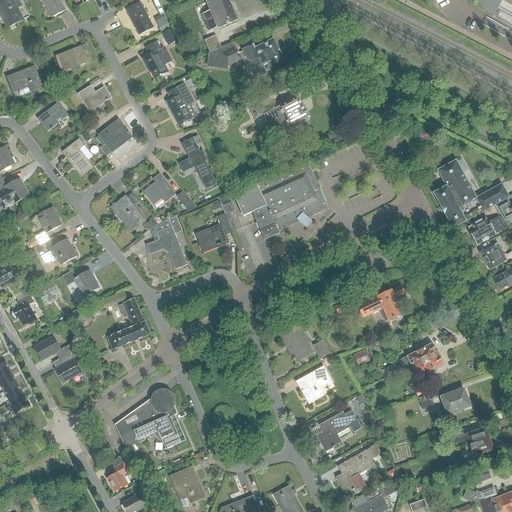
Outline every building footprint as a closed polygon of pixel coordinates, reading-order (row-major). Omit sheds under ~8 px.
[(17,9),(22,6),(18,0),(16,0),(13,1),(12,0),(5,0),(0,3),(0,15),(6,28),(23,19),(17,9)] [(41,0),(51,18),(65,11),(60,0),(59,0),(41,0)] [(201,14),(208,31),(210,37),(204,40),(208,52),(220,47),(213,29),(217,28),(217,29),(237,21),(228,0),(205,0),(209,10),(201,14)] [(139,35),(153,28),(139,2),(125,10),(139,35)] [(161,23),(157,25),(161,32),(170,27),(166,20),(163,14),(158,17),(161,23)] [(161,34),(167,46),(177,41),(171,29),(161,34)] [(265,72),(285,62),(273,39),(255,49),(253,45),(242,50),(247,62),(250,60),(258,76),(260,75),(260,76),(266,74),(265,72)] [(168,72),(164,65),(172,61),(166,51),(165,52),(163,48),(161,49),(157,42),(145,48),(149,55),(142,59),(147,67),(148,67),(154,79),(168,72)] [(86,45),(76,48),(56,57),(61,71),(91,59),(86,45)] [(242,60),(234,45),(200,62),(200,63),(202,62),(209,76),(207,77),(208,77),(219,72),(219,71),(217,72),(219,66),(226,62),(232,64),(230,65),(231,65),(242,60)] [(5,78),(12,93),(28,87),(30,93),(42,88),(33,66),(5,78)] [(184,79),(188,85),(194,82),(191,75),(184,79)] [(192,119),(186,108),(194,104),(184,84),(167,93),(171,100),(166,103),(178,126),(192,119)] [(89,113),(111,98),(104,87),(95,93),(90,86),(77,94),(89,113)] [(308,121),(310,117),(307,113),(304,112),(297,98),(266,114),(260,103),(249,108),(255,120),(264,116),(271,130),(286,122),(290,131),(301,125),(303,129),(309,126),(307,122),(309,121),(308,121)] [(63,120),(68,116),(58,103),(37,119),(47,133),(57,124),(55,121),(60,117),(63,120)] [(211,114),(208,108),(202,111),(205,117),(211,114)] [(111,153),(132,138),(118,120),(98,135),(111,153)] [(201,153),(197,145),(201,143),(197,136),(193,138),(181,144),(184,150),(186,149),(191,157),(178,164),(182,173),(195,166),(208,190),(217,185),(205,161),(207,160),(202,152),(201,153)] [(81,176),(92,168),(78,150),(83,146),(79,140),(65,151),(69,157),(67,159),(81,176)] [(0,180),(2,179),(0,175),(0,172),(15,164),(5,147),(0,149),(0,180)] [(466,220),(508,197),(501,185),(475,198),(456,161),(438,171),(446,187),(433,193),(452,229),(467,222),(466,220)] [(252,213),(256,223),(254,224),(257,229),(259,228),(264,240),(266,240),(279,234),(277,230),(299,220),(305,225),(308,221),(304,217),(327,207),(307,163),(233,196),(242,217),(252,213)] [(165,203),(175,195),(159,174),(152,180),(155,183),(143,193),(152,205),(161,199),(165,203)] [(6,186),(2,179),(0,180),(0,202),(3,201),(5,206),(7,207),(13,204),(13,205),(29,196),(19,179),(6,186)] [(176,196),(188,211),(195,209),(182,191),(176,196)] [(130,233),(145,221),(126,196),(110,208),(130,233)] [(220,202),(231,232),(232,232),(236,231),(229,213),(234,211),(229,199),(220,202)] [(511,208),(508,201),(496,208),(504,221),(511,216),(511,208)] [(39,246),(50,240),(46,234),(62,225),(52,207),(37,216),(45,231),(34,237),(39,245),(39,246)] [(217,218),(220,225),(195,234),(203,254),(229,244),(226,236),(232,233),(225,214),(217,218)] [(149,255),(162,249),(170,252),(177,269),(186,266),(174,235),(182,232),(176,217),(157,224),(150,230),(155,242),(145,246),(149,255)] [(495,235),(505,230),(498,217),(487,222),(485,218),(467,228),(469,231),(468,232),(476,246),(496,235),(495,235)] [(153,219),(146,224),(149,229),(156,223),(153,219)] [(511,236),(508,230),(499,235),(504,243),(511,238),(511,236)] [(53,247),(50,240),(39,246),(39,245),(35,248),(44,263),(56,257),(61,266),(77,257),(67,239),(53,247)] [(489,271),(506,262),(497,244),(480,253),(489,271)] [(12,273),(18,270),(12,259),(1,264),(3,268),(0,270),(0,286),(2,286),(2,287),(16,280),(12,273)] [(499,290),(511,283),(511,268),(493,279),(499,290)] [(83,297),(99,289),(89,271),(76,278),(72,271),(61,277),(67,287),(75,282),(83,297)] [(388,321),(393,319),(394,318),(396,320),(399,320),(401,318),(401,315),(402,315),(394,297),(403,293),(400,287),(377,297),(376,295),(356,304),(362,317),(379,310),(382,317),(385,315),(388,321)] [(116,304),(131,296),(128,289),(112,297),(116,304)] [(14,317),(16,318),(17,319),(18,318),(23,327),(28,324),(30,325),(37,321),(29,306),(34,303),(29,295),(18,302),(20,307),(13,311),(13,312),(12,314),(14,317)] [(97,304),(100,311),(112,306),(108,298),(104,300),(104,301),(97,304)] [(143,323),(139,312),(133,299),(122,304),(123,305),(119,306),(124,318),(127,317),(132,328),(107,338),(112,350),(150,335),(144,323),(143,323)] [(334,307),(337,314),(354,306),(351,299),(334,307)] [(319,360),(329,354),(322,341),(312,347),(300,325),(279,336),(295,364),(315,353),(319,360)] [(55,354),(59,361),(73,353),(69,346),(61,351),(53,337),(34,348),(42,362),(55,354)] [(407,357),(411,364),(414,362),(415,364),(436,353),(434,350),(434,347),(433,345),(432,346),(431,344),(422,349),(421,347),(415,350),(416,352),(407,357)] [(353,355),(357,366),(369,361),(365,350),(353,355)] [(76,357),(73,353),(59,361),(62,366),(55,370),(63,384),(82,373),(78,367),(85,364),(80,355),(76,357)] [(438,357),(436,353),(415,364),(414,362),(411,364),(418,377),(427,372),(428,375),(435,371),(433,369),(442,364),(441,363),(441,360),(440,357),(438,357)] [(5,362),(0,364),(0,379),(11,373),(5,362)] [(320,388),(332,382),(323,366),(303,378),(308,387),(301,391),(308,404),(324,396),(320,388)] [(11,373),(0,379),(0,386),(3,392),(17,384),(11,373)] [(17,384),(3,392),(9,403),(23,395),(17,384)] [(415,391),(418,396),(425,392),(422,387),(415,391)] [(447,414),(468,406),(461,389),(441,397),(447,414)] [(170,417),(174,415),(177,414),(172,400),(171,399),(170,396),(167,394),(163,393),(160,393),(159,394),(158,395),(158,396),(154,399),(153,397),(113,425),(114,425),(125,449),(145,440),(144,438),(153,434),(159,440),(161,440),(165,450),(181,443),(170,417)] [(23,395),(9,403),(15,414),(30,406),(23,395)] [(356,398),(360,406),(365,403),(361,395),(356,398)] [(421,410),(433,405),(430,395),(417,399),(421,410)] [(351,411),(344,415),(343,413),(320,425),(324,432),(316,436),(325,453),(335,448),(334,446),(342,442),(337,434),(350,427),(353,433),(361,428),(351,411)] [(467,444),(489,438),(485,427),(464,434),(463,429),(446,435),(450,446),(466,440),(467,444)] [(493,450),(489,438),(467,444),(472,458),(493,450)] [(345,495),(355,489),(357,493),(367,487),(360,475),(376,466),(372,460),(379,456),(380,452),(376,444),(370,448),(370,449),(338,467),(342,474),(335,478),(345,495)] [(114,492),(127,484),(124,478),(125,477),(123,475),(129,472),(123,463),(114,469),(116,473),(107,479),(114,492)] [(182,507),(205,497),(192,466),(168,476),(182,507)] [(389,479),(396,475),(393,469),(386,473),(389,479)] [(473,474),(477,483),(490,478),(487,469),(473,474)] [(412,474),(402,477),(404,484),(414,481),(412,474)] [(140,478),(133,481),(135,486),(142,482),(140,478)] [(380,487),(386,496),(399,489),(394,479),(380,487)] [(417,492),(426,490),(424,482),(415,485),(417,492)] [(304,511),(289,486),(272,495),(282,511),(304,511)] [(384,511),(389,509),(383,498),(386,496),(380,487),(367,494),(371,502),(367,504),(366,503),(353,510),(354,511),(384,511)] [(475,504),(479,502),(483,511),(511,511),(511,491),(497,497),(493,487),(479,493),(476,491),(475,493),(466,490),(462,499),(475,504)] [(32,491),(24,494),(28,505),(35,502),(32,491)] [(135,511),(136,511),(148,506),(140,491),(133,495),(134,497),(121,504),(125,511),(132,511),(134,511),(135,511)] [(222,507),(224,511),(258,511),(252,496),(222,507)]
